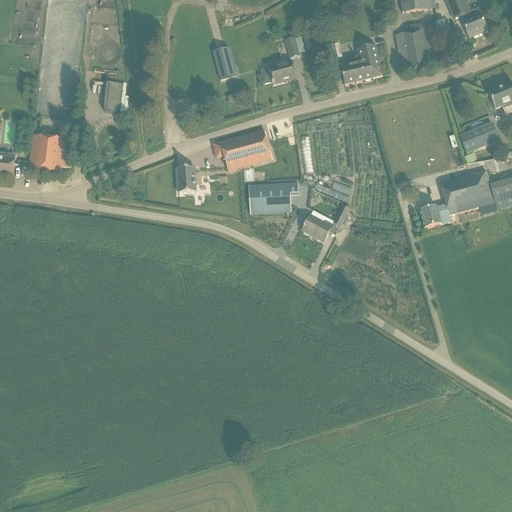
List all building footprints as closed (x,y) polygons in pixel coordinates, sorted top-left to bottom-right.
[(401,0),(403,15),(431,11),(429,0),(401,0)] [(462,17),(465,24),(463,25),(469,41),(487,34),(480,18),(473,21),(464,0),(444,0),(453,21),(462,17)] [(443,35),(441,22),(434,23),(436,37),(443,35)] [(395,37),(402,78),(404,78),(440,71),(440,70),(433,23),(409,27),(410,34),(395,37)] [(295,30),(283,33),(285,39),(297,36),(295,30)] [(298,58),(294,40),(285,42),(290,61),(298,58)] [(327,48),(328,52),(331,61),(337,60),(334,46),(327,48)] [(339,64),(342,77),(345,87),(382,79),(375,48),(357,52),(359,60),(339,64)] [(236,79),(228,51),(213,56),(221,83),(236,79)] [(268,70),(268,71),(261,73),(264,86),(271,84),(272,88),(283,85),(283,83),(295,80),(291,64),(268,70)] [(119,115),(123,86),(108,84),(104,113),(119,115)] [(511,85),(488,95),(495,111),(501,108),(505,116),(511,113),(511,85)] [(499,143),(491,124),(458,138),(466,156),(499,143)] [(213,147),(216,160),(223,158),(227,173),(271,161),(263,133),(213,147)] [(71,171),(74,142),(32,137),(29,172),(62,175),(62,170),(71,171)] [(0,177),(12,179),(13,169),(15,156),(0,154),(0,177)] [(476,162),(473,155),(464,159),(466,166),(476,162)] [(194,170),(177,171),(178,195),(196,195),(194,170)] [(494,205),(485,173),(440,185),(446,207),(420,214),(424,231),(451,224),(449,217),(494,205)] [(291,215),(291,205),(290,195),(298,195),(298,186),(249,188),(250,216),(291,215)] [(341,228),(349,212),(343,208),(334,224),(341,228)] [(311,217),(307,224),(302,233),(323,244),(333,226),(325,222),(324,224),(311,217)]
